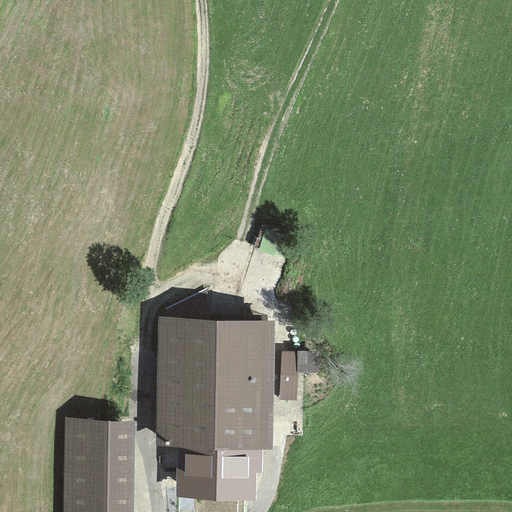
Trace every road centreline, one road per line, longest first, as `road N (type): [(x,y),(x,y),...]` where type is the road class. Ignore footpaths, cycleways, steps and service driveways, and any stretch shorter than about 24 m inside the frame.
road 1 (track): [(198,0),(200,73),(178,174),(149,246),(141,386),(151,511)]
road 2 (track): [(146,288),(220,262),(325,0)]
